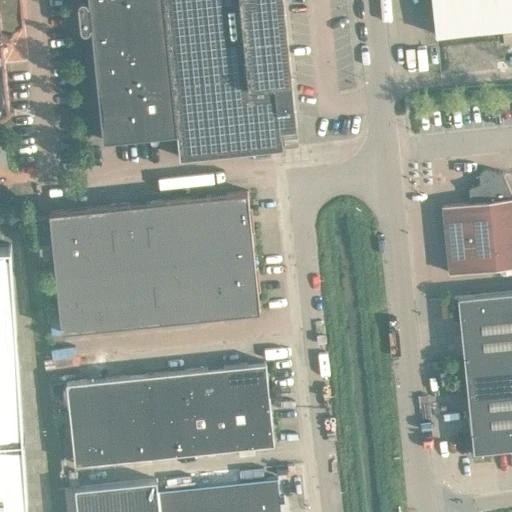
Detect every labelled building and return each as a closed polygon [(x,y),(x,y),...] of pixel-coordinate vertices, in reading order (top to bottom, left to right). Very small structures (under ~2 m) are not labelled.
[(0,0),(0,111),(9,106),(2,39),(23,25),(20,0),(0,0)] [(87,0),(88,4),(90,24),(102,139),(176,132),(162,0),(87,0)] [(162,0),(176,132),(179,156),(283,146),(281,129),(296,127),(282,0),(162,0)] [(511,0),(431,0),(436,34),(504,27),(511,26),(511,0)] [(283,131),(285,146),(298,145),(296,130),(283,131)] [(442,204),(449,272),(511,265),(511,194),(501,171),(483,167),(477,173),(479,182),(468,187),(469,201),(442,204)] [(48,210),(54,269),(60,329),(259,309),(247,189),(48,210)] [(0,511),(27,511),(10,243),(0,244),(0,511)] [(460,318),(463,350),(457,351),(462,395),(467,394),(471,426),(465,428),(468,452),(471,455),(473,456),(491,454),(491,448),(511,446),(511,290),(452,296),(454,319),(460,318)] [(66,381),(74,462),(273,442),(265,360),(66,381)] [(287,472),(287,464),(275,465),(276,473),(287,472)] [(156,477),(74,485),(76,511),(280,511),(277,476),(157,488),(156,477)]
